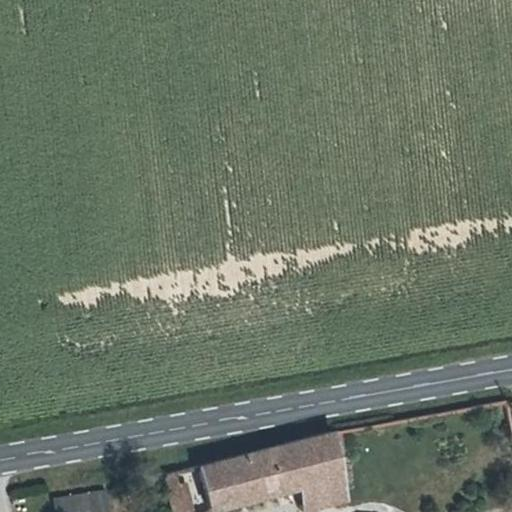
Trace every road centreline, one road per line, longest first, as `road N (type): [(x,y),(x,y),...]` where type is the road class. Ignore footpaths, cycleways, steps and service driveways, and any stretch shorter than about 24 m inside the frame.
road 1 (secondary): [(0,473),(511,378)]
road 2 (unknown): [(511,474),(477,454),(453,452),(432,467),(413,511)]
